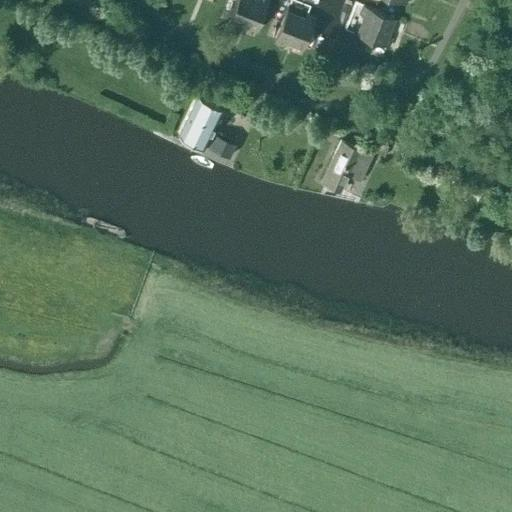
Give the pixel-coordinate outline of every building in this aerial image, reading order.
[(256,29),(267,0),(236,0),(228,23),(237,27),(239,22),(256,29)] [(360,14),(364,15),(357,34),(387,46),(391,37),(386,35),(393,17),(363,5),(360,14)] [(306,14),(305,16),(287,9),(274,41),(283,45),(285,40),(303,47),(315,17),(306,14)] [(204,143),(221,151),(225,141),(209,133),(223,105),(195,92),(178,133),(203,145),(204,143)] [(256,111),(250,123),(266,131),(272,118),(256,111)] [(346,173),(359,179),(372,151),(341,137),(331,157),(336,159),(325,182),(339,189),(346,173)] [(372,150),(383,155),(387,147),(376,142),(372,150)]
